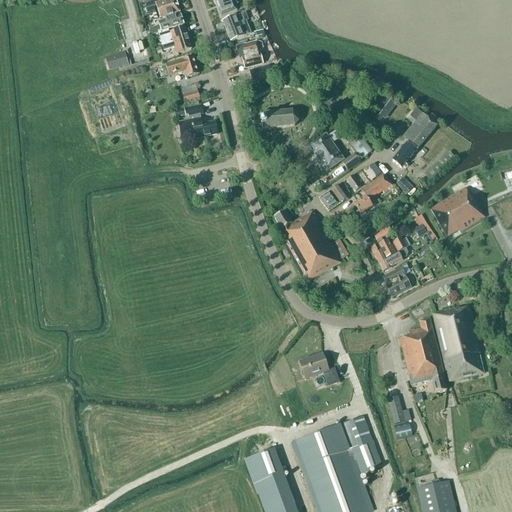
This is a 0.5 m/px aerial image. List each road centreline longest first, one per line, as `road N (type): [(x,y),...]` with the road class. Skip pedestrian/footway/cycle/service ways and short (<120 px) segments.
road 1 (tertiary): [(390,310),(360,328),(304,316),(280,283),(242,165)]
road 2 (residential): [(390,310),(352,240),(292,169),(242,165)]
road 3 (track): [(282,434),(263,429),(224,444),(86,511)]
road 4 (tertiary): [(242,165),(195,0)]
road 5 (tertiary): [(390,310),(448,281),(511,271)]
